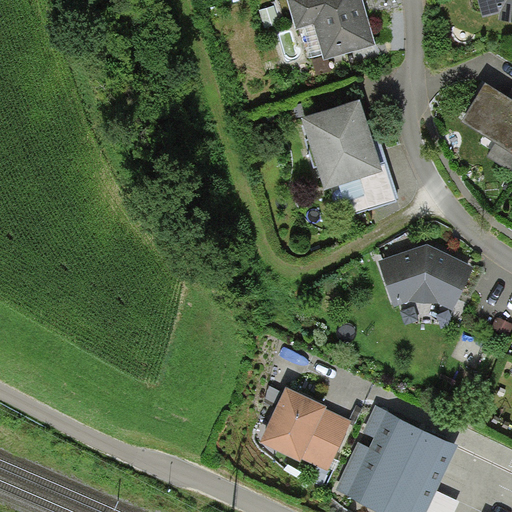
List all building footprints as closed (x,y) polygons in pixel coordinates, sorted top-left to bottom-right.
[(287,0),(296,29),(300,27),(314,23),(322,55),(324,59),(375,45),(364,5),(362,0),(287,0)] [(511,0),(479,0),(483,18),(500,13),(499,20),(511,20),(511,0)] [(274,5),(259,10),(265,27),(279,23),(274,5)] [(308,58),(322,55),(314,23),(300,27),(308,58)] [(498,90),(486,82),(462,121),(497,144),(511,152),(511,98),(508,96),(498,90)] [(360,99),(301,118),(325,190),(338,184),(382,171),(380,164),(373,139),(360,99)] [(380,164),(388,162),(380,137),(373,139),(380,164)] [(511,152),(497,144),(489,157),(511,170),(511,152)] [(388,162),(380,164),(382,171),(338,184),(348,217),(400,201),(388,162)] [(453,311),(473,268),(435,248),(427,244),(379,262),(394,308),(409,302),(438,304),(453,311)] [(312,399),(287,387),(261,443),(302,462),(303,458),(327,408),(328,406),(312,399)] [(417,426),(376,407),(336,491),(380,511),(426,511),(437,491),(458,446),(417,426)] [(352,420),(327,408),(303,458),(328,470),(352,420)] [(455,511),(460,502),(437,491),(426,511),(455,511)]
